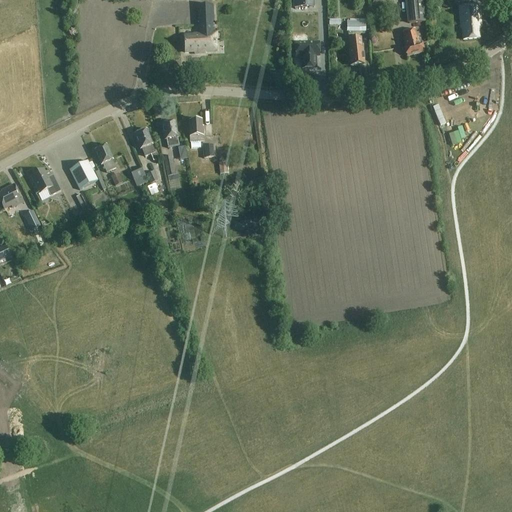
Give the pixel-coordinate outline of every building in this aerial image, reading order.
[(311,0),(293,0),(294,10),(312,10),(311,0)] [(422,0),(406,0),(409,24),(425,22),(422,0)] [(480,38),(479,21),(481,21),(480,5),(461,6),(462,28),(463,28),(464,39),(480,38)] [(206,54),(206,53),(210,52),(210,41),(215,41),(213,6),(198,6),(199,34),(194,34),(194,35),(184,36),(185,53),(194,52),(194,54),(206,54)] [(347,22),(347,26),(347,33),(365,32),(365,31),(367,31),(367,23),(365,23),(365,22),(347,22)] [(420,45),(417,30),(403,34),(407,48),(405,48),(408,57),(424,53),(422,44),(420,45)] [(363,48),(362,38),(349,40),(350,50),(349,50),(351,66),(366,65),(364,48),(363,48)] [(296,44),(296,57),(302,57),(303,69),(316,69),(316,57),(319,57),(319,43),(309,44),(308,44),(302,44),(296,44)] [(201,121),(189,122),(191,150),(200,149),(200,143),(203,143),(202,128),(201,128),(201,121)] [(177,140),(179,140),(175,122),(162,125),(165,140),(167,140),(169,149),(179,147),(177,140)] [(157,159),(151,146),(152,145),(146,130),(134,136),(140,150),(141,149),(145,158),(150,156),(152,161),(157,159)] [(204,159),(216,158),(215,145),(203,147),(204,159)] [(116,169),(112,161),(113,161),(107,146),(95,151),(101,166),(103,165),(106,174),(116,169)] [(127,155),(120,161),(125,168),(133,162),(127,155)] [(174,166),(172,156),(164,158),(168,178),(179,176),(176,165),(174,166)] [(80,191),(98,182),(88,162),(70,171),(80,191)] [(220,175),(229,174),(228,163),(219,164),(220,175)] [(135,183),(146,177),(142,168),(130,173),(135,183)] [(49,182),(43,170),(31,177),(40,194),(47,191),(50,197),(61,192),(54,179),(49,182)] [(104,192),(107,190),(99,173),(96,174),(104,192)] [(151,185),(158,182),(154,173),(147,176),(151,185)] [(116,186),(123,184),(119,174),(112,177),(116,186)] [(137,188),(148,183),(146,178),(135,183),(137,188)] [(13,208),(22,203),(14,185),(1,192),(2,194),(0,194),(0,202),(4,209),(11,205),(13,208)] [(32,220),(27,222),(31,232),(36,230),(41,227),(34,212),(29,214),(32,220)] [(0,262),(10,257),(5,247),(0,249),(0,262)]
